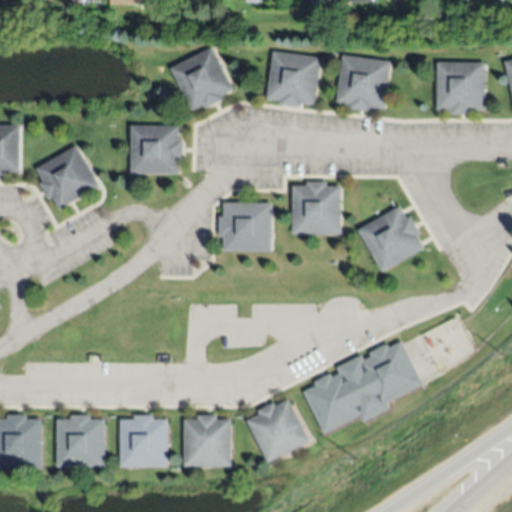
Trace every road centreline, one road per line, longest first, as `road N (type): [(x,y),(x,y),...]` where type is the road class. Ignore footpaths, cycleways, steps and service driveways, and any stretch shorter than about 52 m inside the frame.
road 1 (residential): [(0,359),(144,270),(174,235)]
road 2 (motorway): [(511,434),(396,511)]
